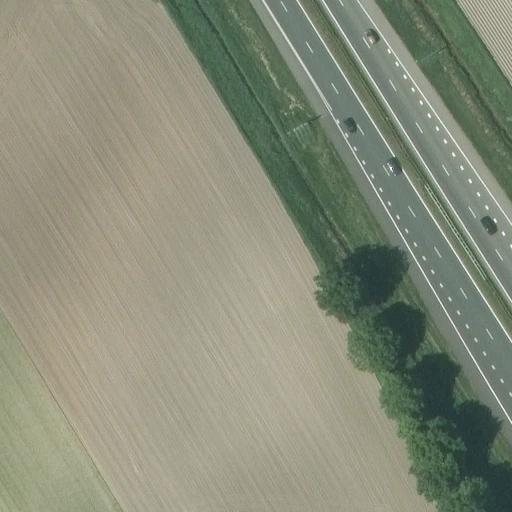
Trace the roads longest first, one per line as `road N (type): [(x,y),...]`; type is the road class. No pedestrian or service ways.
road 1 (motorway): [(276,0),(511,368)]
road 2 (motorway): [(511,277),(338,0)]
